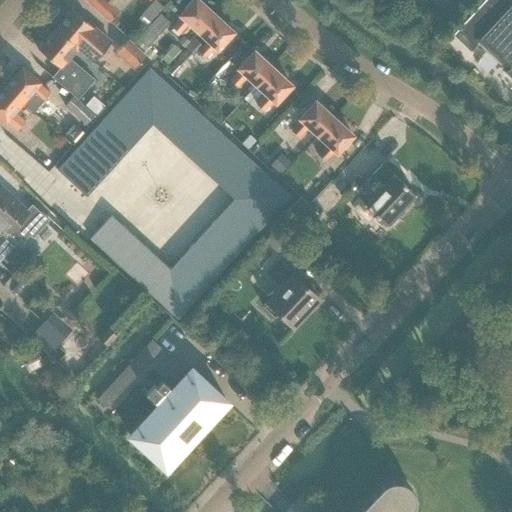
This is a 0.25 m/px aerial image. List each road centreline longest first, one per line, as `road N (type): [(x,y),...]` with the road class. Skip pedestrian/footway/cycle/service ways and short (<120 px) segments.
road 1 (unclassified): [(209,511),(511,185)]
road 2 (residential): [(511,181),(417,102),(318,43),(272,0)]
